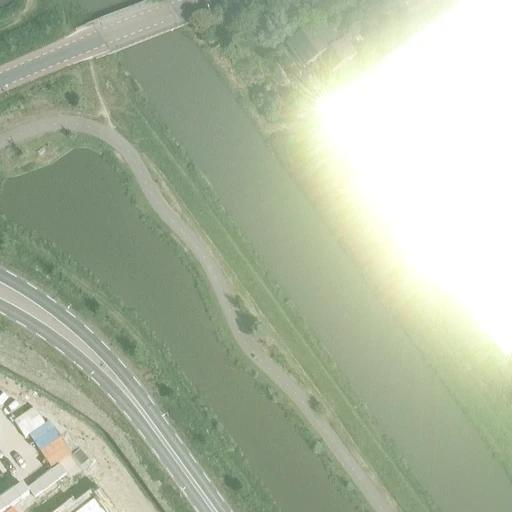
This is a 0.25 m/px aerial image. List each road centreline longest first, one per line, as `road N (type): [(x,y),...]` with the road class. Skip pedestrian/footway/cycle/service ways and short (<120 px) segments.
road 1 (unknown): [(397,511),(155,173),(132,158)]
road 2 (secondary): [(135,401),(71,324),(0,274)]
road 3 (secondary): [(0,308),(135,401)]
road 4 (secondary): [(212,511),(135,401)]
